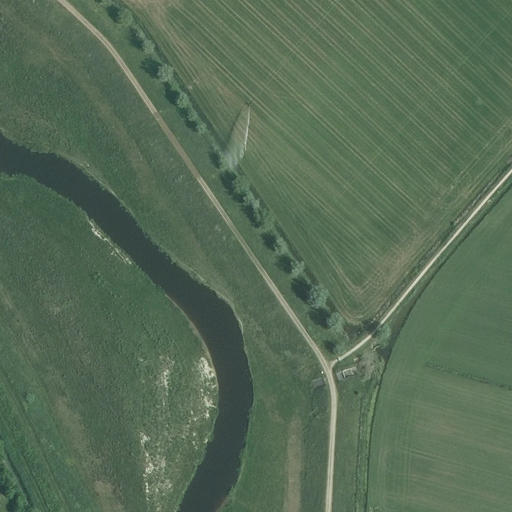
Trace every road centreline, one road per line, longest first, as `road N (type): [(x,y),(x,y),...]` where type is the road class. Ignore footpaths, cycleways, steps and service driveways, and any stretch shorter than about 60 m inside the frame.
road 1 (track): [(325,366),(107,43),(60,0)]
road 2 (track): [(325,366),(368,337),(511,171)]
road 3 (track): [(328,511),(333,390),(325,366)]
